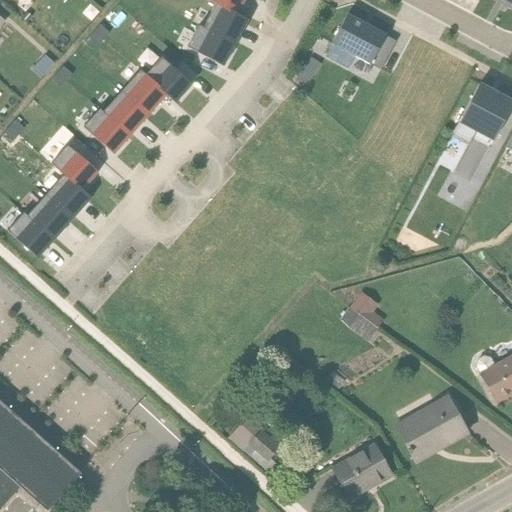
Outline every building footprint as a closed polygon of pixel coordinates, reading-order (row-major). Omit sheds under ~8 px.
[(206,0),(214,5),(236,16),(244,0),(206,0)] [(201,30),(233,47),(247,21),(236,16),(214,5),(201,30)] [(330,45),(353,57),(369,65),(384,37),(346,15),(330,45)] [(233,47),(201,30),(197,28),(186,48),(222,68),(233,47)] [(384,37),(369,65),(379,71),(395,42),(384,37)] [(353,57),(330,45),(323,57),(347,70),(353,57)] [(43,57),(30,72),(39,79),(53,65),(43,57)] [(309,58),(295,81),(305,87),(319,65),(309,58)] [(144,77),(165,96),(174,104),(190,86),(160,59),(144,77)] [(120,93),(147,117),(165,96),(144,77),(138,72),(120,93)] [(477,86),(448,138),(467,148),(474,134),(491,144),(511,104),(496,95),(495,97),(487,92),(487,91),(477,86)] [(101,114),(128,138),(147,117),(120,93),(101,114)] [(128,138),(101,114),(98,111),(82,129),(112,156),(128,138)] [(63,176),(81,191),(96,174),(66,147),(50,165),(63,176)] [(44,197),(71,220),(90,199),(81,191),(63,176),(44,197)] [(26,217),(52,241),(71,220),(44,197),(26,217)] [(52,241),(26,217),(22,215),(6,232),(36,259),(52,241)] [(347,309),(375,330),(382,321),(371,313),(377,305),(359,293),(347,309)] [(375,330),(347,309),(339,321),(346,328),(366,343),(375,330)] [(476,360),(474,368),(494,404),(511,393),(511,354),(492,365),(489,359),(483,357),(476,360)] [(439,444),(441,448),(466,434),(445,397),(392,425),(408,454),(409,454),(412,459),(439,444)] [(0,509),(19,488),(45,511),(80,474),(0,403),(0,509)] [(246,419),(229,438),(240,449),(271,475),(278,467),(269,459),(279,448),(246,419)] [(439,444),(412,459),(414,463),(441,448),(439,444)] [(373,447),(332,470),(348,500),(389,476),(373,447)]
